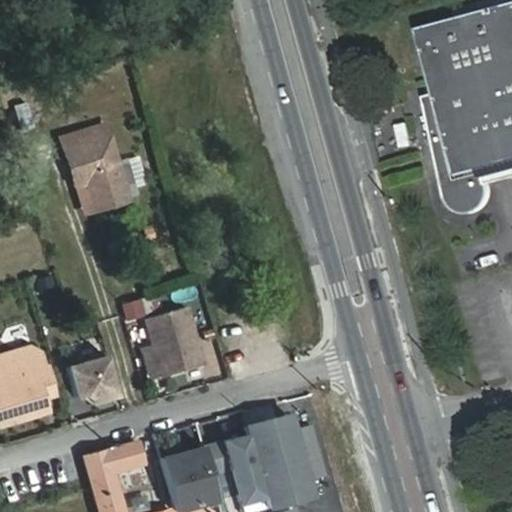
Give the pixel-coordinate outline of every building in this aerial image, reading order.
[(487,190),(486,184),(482,169),(511,160),(511,4),(419,29),(435,91),(438,100),(426,103),(443,196),(446,203),(450,207),(457,211),(465,212),(474,210),(480,206),(485,199),(487,190)] [(424,94),(426,103),(438,100),(435,91),(424,94)] [(27,102),(14,106),(21,131),(34,127),(27,102)] [(62,139),(75,183),(87,179),(95,209),(127,199),(105,126),(62,139)] [(511,177),(511,160),(482,169),(486,184),(511,177)] [(140,315),(137,301),(121,306),(125,319),(140,315)] [(187,307),(146,319),(154,348),(162,377),(203,365),(187,307)] [(0,357),(0,423),(45,410),(36,385),(48,381),(43,366),(41,367),(36,352),(29,348),(0,357)] [(148,381),(162,377),(154,348),(140,352),(148,381)] [(74,396),(84,394),(91,398),(92,403),(118,395),(107,356),(66,367),(74,396)] [(247,434),(263,495),(267,507),(311,495),(289,415),(245,427),(247,434)] [(204,446),(211,472),(230,466),(240,501),(263,495),(247,434),(204,446)] [(122,511),(111,472),(141,462),(136,443),(84,457),(99,511),(122,511)] [(159,459),(174,511),(219,499),(211,472),(204,446),(188,451),(190,459),(180,462),(178,454),(159,459)]
